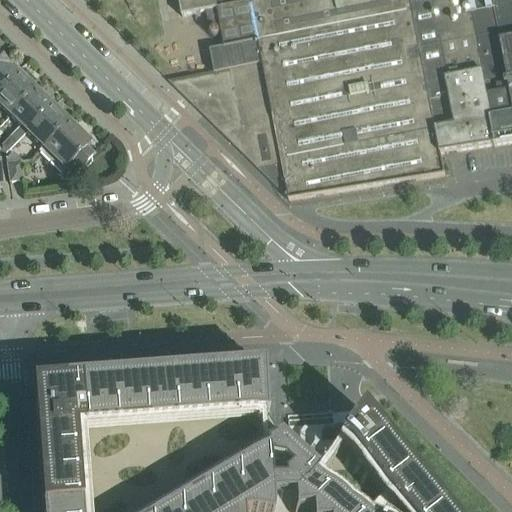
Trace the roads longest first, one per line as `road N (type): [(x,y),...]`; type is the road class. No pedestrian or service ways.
road 1 (secondary): [(0,311),(292,290),(511,306)]
road 2 (secondary): [(511,273),(358,265),(0,288)]
road 3 (residential): [(154,125),(164,168),(149,200),(0,228)]
road 4 (residential): [(154,125),(25,0)]
